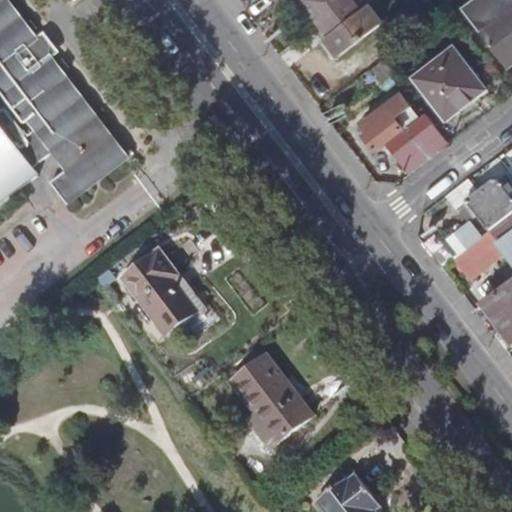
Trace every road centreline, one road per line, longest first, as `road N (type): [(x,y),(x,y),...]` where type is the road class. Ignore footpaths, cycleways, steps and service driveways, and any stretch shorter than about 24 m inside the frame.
road 1 (primary): [(317,229),(511,493)]
road 2 (primary): [(140,0),(317,229)]
road 3 (primary): [(372,225),(197,0)]
road 4 (primary): [(511,410),(372,225)]
road 5 (unclassified): [(372,225),(511,114)]
